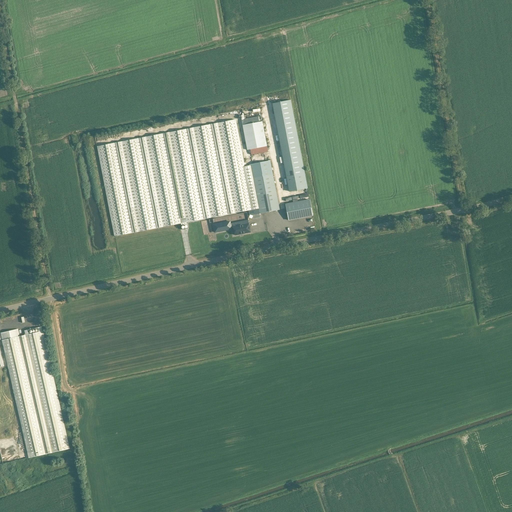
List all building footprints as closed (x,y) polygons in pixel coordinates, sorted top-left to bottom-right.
[(274,113),(286,177),(305,174),(292,110),(274,113)] [(259,122),(258,117),(241,120),(247,150),(250,149),(267,146),(262,121),(259,122)] [(115,236),(187,222),(248,210),(249,215),(259,213),(279,210),(278,205),(270,161),(249,165),(250,165),(244,167),(235,120),(169,132),(163,134),(98,146),(115,236)] [(267,146),(250,149),(251,155),(268,152),(267,146)] [(305,174),(286,177),(289,192),(308,188),(305,174)] [(285,204),(288,220),(312,215),(309,200),(285,204)] [(233,225),(233,227),(235,235),(250,232),(248,220),(232,223),(233,225)] [(231,227),(233,227),(233,225),(230,226),(230,222),(213,225),(215,232),(231,229),(231,227)] [(1,333),(29,458),(69,449),(42,331),(19,336),(18,329),(1,333)]
